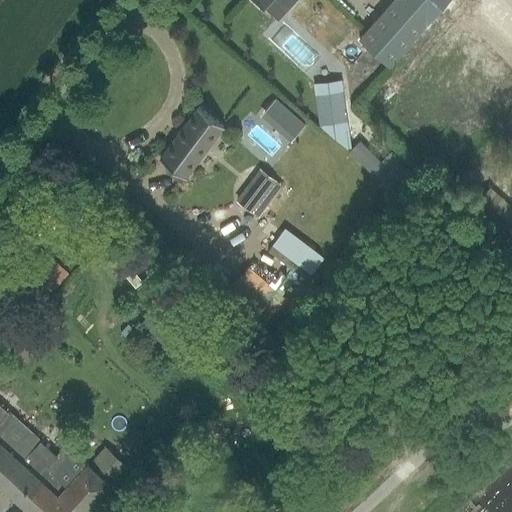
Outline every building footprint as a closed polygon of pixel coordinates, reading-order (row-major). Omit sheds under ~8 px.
[(270,0),(252,0),(263,9),(270,0)] [(448,0),(393,0),(360,39),(390,66),(448,0)] [(382,101),(400,91),(392,77),(380,83),(382,87),(376,90),(382,101)] [(318,92),(320,123),(348,121),(346,90),(318,92)] [(193,104),(155,155),(180,174),(219,123),(193,104)] [(260,168),(236,201),(259,218),(283,185),(260,168)] [(511,236),(511,205),(491,187),(474,205),(511,238),(511,236)] [(164,295),(140,323),(175,354),(199,326),(164,295)] [(67,446),(57,457),(0,406),(0,486),(28,511),(89,511),(113,486),(67,446)]
